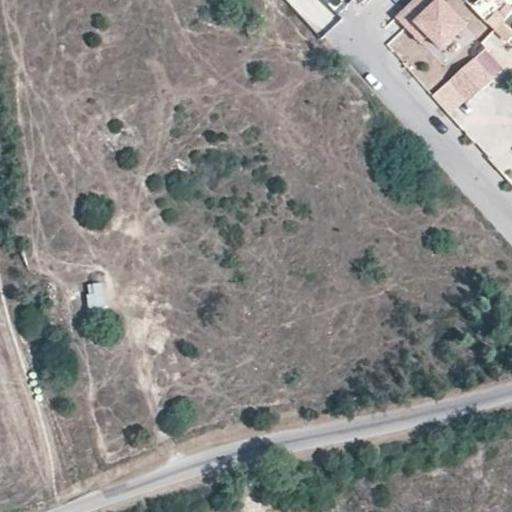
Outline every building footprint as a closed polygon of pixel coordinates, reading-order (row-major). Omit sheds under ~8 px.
[(464,29),(436,0),(415,0),(395,19),(414,39),(418,35),(424,41),(428,38),(440,51),(464,29)] [(505,21),(511,12),(506,7),(498,15),(505,21)] [(494,34),(505,21),(498,15),(496,13),(485,26),(494,34)] [(506,45),(511,37),(511,27),(505,21),(494,34),(506,45)] [(424,41),(418,35),(414,39),(420,46),(424,41)] [(467,104),(492,83),(474,62),(449,83),(467,104)] [(91,312),(109,309),(105,282),(86,285),(91,312)] [(359,511),(374,511),(373,490),(358,491),(359,511)]
